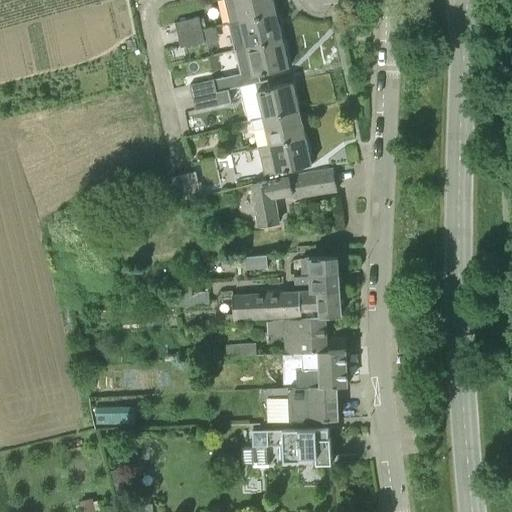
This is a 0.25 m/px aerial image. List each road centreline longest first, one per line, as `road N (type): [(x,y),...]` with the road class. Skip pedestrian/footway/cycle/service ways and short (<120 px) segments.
road 1 (residential): [(403,511),(386,391),(393,0)]
road 2 (tertiary): [(473,511),(460,174),(470,0)]
